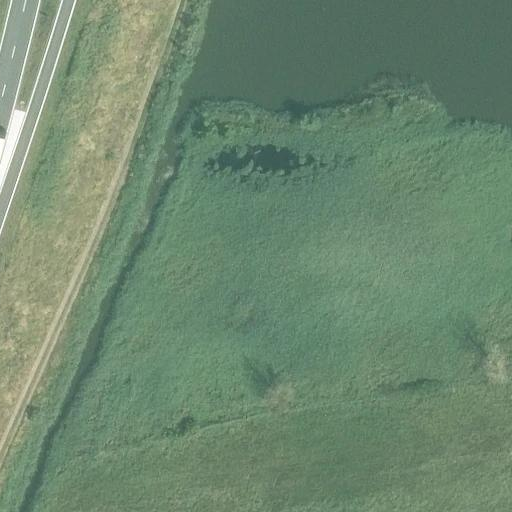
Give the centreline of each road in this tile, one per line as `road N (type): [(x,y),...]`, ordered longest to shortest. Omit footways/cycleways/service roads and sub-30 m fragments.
road 1 (track): [(182,0),(123,170),(0,460)]
road 2 (trunk): [(0,189),(69,0)]
